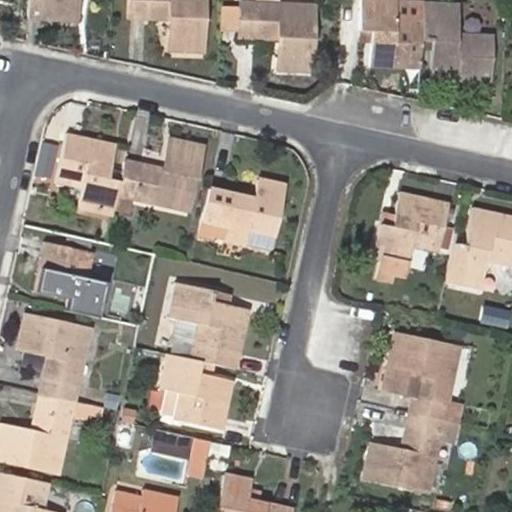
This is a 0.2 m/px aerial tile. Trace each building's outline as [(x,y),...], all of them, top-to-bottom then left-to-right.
[(27,0),(27,18),(78,21),(79,0),(27,0)] [(130,0),(130,17),(169,19),(169,51),(201,52),(202,0),(130,0)] [(370,64),(420,67),(422,41),(422,21),(395,20),(395,0),(360,0),(359,30),(371,31),(370,64)] [(459,6),(423,3),(422,21),(422,41),(432,41),(431,78),(490,81),(492,37),(479,36),(479,44),(457,43),(458,35),(459,6)] [(278,70),(310,71),(314,6),(240,4),(239,37),(279,39),(278,70)] [(479,44),(479,36),(458,35),(457,43),(479,44)] [(86,210),(113,216),(117,196),(120,181),(107,179),(114,147),(65,136),(55,182),(82,187),(77,207),(86,210)] [(162,170),(124,162),(120,181),(117,196),(187,212),(202,147),(169,139),(162,170)] [(251,200),(207,190),(200,223),(225,229),(223,241),(244,245),(247,231),(273,236),(284,186),(256,179),(251,200)] [(392,227),(380,224),(372,259),(379,260),(374,281),(389,284),(391,276),(405,280),(412,245),(437,251),(448,206),(399,195),(394,216),(392,227)] [(462,246),(453,243),(445,280),(479,288),(486,259),(511,265),(511,219),(471,210),(462,246)] [(382,213),(380,224),(392,227),(394,216),(382,213)] [(67,300),(64,312),(97,319),(105,283),(85,279),(90,253),(45,243),(34,293),(67,300)] [(200,361),(234,370),(246,309),(227,305),(209,300),(211,291),(177,283),(167,319),(177,321),(198,326),(191,359),(200,361)] [(229,295),(211,291),(209,300),(227,305),(229,295)] [(47,356),(39,394),(73,402),(89,331),(25,316),(17,350),(47,356)] [(198,326),(177,321),(169,354),(191,359),(198,326)] [(442,421),(446,403),(457,349),(394,335),(387,369),(418,376),(414,394),(410,414),(442,421)] [(169,354),(168,354),(160,390),(167,391),(182,394),(176,420),(219,431),(231,382),(197,375),(200,361),(191,359),(169,354)] [(418,376),(387,369),(383,387),(414,394),(418,376)] [(182,394),(167,391),(161,417),(176,420),(182,394)] [(73,402),(39,394),(31,434),(1,427),(0,430),(0,473),(1,474),(46,484),(55,486),(73,402)] [(446,403),(442,421),(455,424),(459,405),(446,403)] [(135,411),(122,408),(119,421),(132,424),(135,411)] [(427,492),(442,421),(410,414),(402,453),(370,446),(363,479),(427,492)] [(257,445),(270,446),(272,419),(258,418),(257,445)] [(115,445),(130,449),(134,430),(119,427),(115,445)] [(156,431),(153,452),(188,458),(192,437),(156,431)] [(210,442),(206,457),(227,462),(230,447),(210,442)] [(51,511),(41,510),(46,484),(1,474),(0,480),(0,511),(51,511)] [(291,511),(247,501),(250,481),(222,476),(214,511),(291,511)] [(142,497),(116,491),(112,506),(136,511),(138,511),(142,497)] [(143,492),(142,497),(138,511),(136,511),(112,506),(111,511),(173,511),(177,500),(143,492)]
